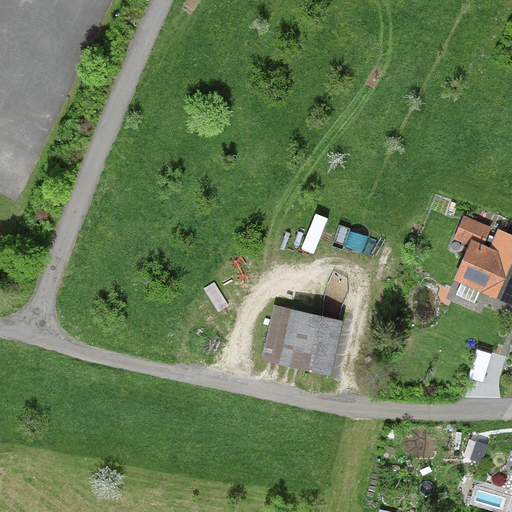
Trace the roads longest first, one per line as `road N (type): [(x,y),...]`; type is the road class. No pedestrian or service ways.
road 1 (residential): [(511,72),(363,408)]
road 2 (residential): [(160,0),(82,180),(32,333)]
road 3 (residential): [(32,333),(363,408)]
road 4 (residential): [(363,408),(511,410)]
